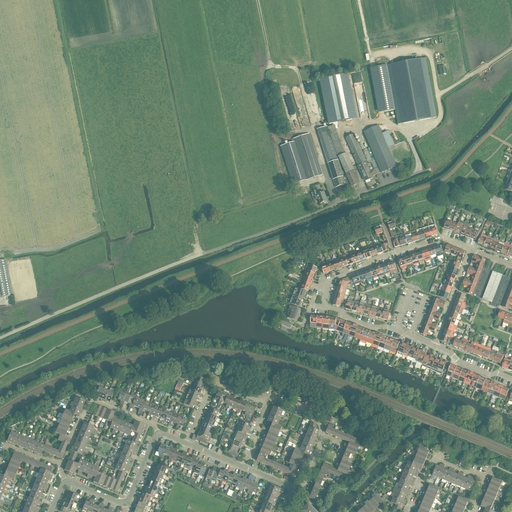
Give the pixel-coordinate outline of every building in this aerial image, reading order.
[(433,100),(426,58),(387,65),(396,115),(398,125),(401,124),(437,118),(433,100)] [(349,73),(321,79),(330,124),(358,118),(349,73)] [(396,166),(378,125),(364,131),(381,173),(396,166)] [(326,127),(317,130),(328,164),(338,161),(337,159),(338,159),(326,127)] [(293,185),(322,175),(309,134),(293,139),(294,142),(280,146),(293,185)] [(345,153),(338,134),(331,136),(338,155),(345,153)] [(366,162),(354,134),(345,138),(358,166),(360,172),(364,180),(365,180),(365,181),(372,178),(372,177),(376,175),(374,170),(370,171),(366,162)] [(354,170),(346,153),(338,156),(346,174),(353,171),(354,170)] [(338,161),(328,164),(335,188),(341,186),(344,185),(341,178),(343,177),(338,161)] [(358,183),(353,171),(346,174),(351,186),(358,183)] [(327,202),(326,198),(324,193),(318,195),(317,193),(315,194),(316,196),(316,197),(318,201),(319,201),(320,204),(323,203),(324,204),(326,203),(326,202),(327,202)] [(449,231),(453,222),(447,219),(444,229),(448,230),(448,231),(449,231)] [(396,228),(394,221),(388,223),(390,230),(396,228)] [(454,233),(458,224),(453,222),(449,231),(450,232),(450,231),(454,233)] [(460,235),(463,226),(458,224),(454,233),(459,234),(458,235),(460,235)] [(438,235),(435,225),(429,227),(430,230),(432,237),(438,235)] [(383,232),(380,226),(374,228),(376,235),(383,232)] [(465,237),(469,228),(463,226),(460,235),(460,236),(461,235),(465,237)] [(432,237),(430,230),(429,227),(422,229),(425,239),(432,238),(432,237)] [(470,239),(474,230),(469,228),(465,237),(469,238),(469,239),(470,239)] [(425,239),(422,229),(416,231),(419,240),(425,239)] [(476,241),(479,232),(474,230),(470,239),(471,240),(471,239),(476,241)] [(419,240),(416,231),(410,232),(413,242),(419,240)] [(413,242),(410,232),(404,234),(407,244),(413,242)] [(407,244),(404,234),(398,236),(399,239),(401,246),(407,244)] [(484,246),(487,237),(481,235),(478,244),(484,246)] [(489,250),(493,239),(487,237),(484,246),(490,249),(489,250)] [(401,246),(399,239),(393,241),(395,248),(401,246)] [(495,252),(499,242),(493,239),(489,250),(495,252)] [(501,253),(505,244),(499,242),(495,252),(496,251),(501,253)] [(383,252),(381,246),(380,243),(374,245),(377,254),(383,252)] [(389,250),(387,244),(381,246),(383,252),(389,250)] [(507,255),(511,246),(505,244),(501,253),(507,255)] [(377,254),(374,245),(368,247),(371,257),(377,254)] [(451,254),(453,248),(447,245),(445,252),(451,254)] [(442,253),(440,246),(434,248),(436,255),(442,253)] [(371,257),(368,247),(362,249),(366,259),(371,257)] [(436,255),(434,248),(428,250),(430,257),(436,255)] [(456,256),(459,250),(453,248),(451,254),(456,256)] [(366,259),(362,249),(356,252),(360,261),(359,260),(363,259),(363,260),(366,259)] [(430,257),(428,250),(422,252),(425,262),(431,260),(430,257)] [(463,259),(465,252),(459,250),(456,256),(463,259)] [(360,261),(356,252),(350,254),(354,263),(353,262),(357,261),(357,262),(360,261)] [(425,262),(422,252),(416,254),(419,263),(425,261),(425,262)] [(354,263),(350,254),(344,256),(348,265),(347,264),(351,263),(351,264),(354,263)] [(419,263),(416,254),(410,256),(413,265),(419,263)] [(482,268),(486,260),(474,255),(471,261),(477,264),(475,269),(481,272),(482,268)] [(348,265),(344,256),(338,258),(342,269),(342,268),(342,266),(345,265),(346,266),(348,265)] [(413,265),(410,256),(404,258),(407,267),(413,265)] [(342,269),(338,258),(332,260),(336,271),(342,269)] [(407,267),(404,258),(398,261),(401,269),(407,267)] [(0,298),(12,296),(5,260),(0,260),(0,298)] [(336,271),(332,260),(327,263),(330,272),(330,271),(333,269),(334,271),(336,270),(336,271)] [(458,270),(460,264),(454,262),(452,261),(450,267),(449,267),(459,271),(459,270),(458,270)] [(397,272),(394,262),(387,264),(391,274),(397,272)] [(330,272),(327,263),(320,265),(324,274),(324,273),(327,272),(328,273),(330,272)] [(315,274),(317,268),(311,265),(308,264),(305,271),(315,274)] [(391,274),(387,264),(382,266),(381,265),(384,275),(390,273),(391,274)] [(384,275),(381,265),(375,268),(379,277),(384,275)] [(457,276),(459,271),(449,267),(447,273),(449,274),(457,276)] [(477,283),(481,272),(475,269),(469,267),(467,273),(472,275),(470,281),(477,283)] [(379,277),(375,268),(370,270),(373,279),(379,277)] [(373,279),(370,270),(364,272),(366,279),(367,281),(373,279)] [(312,280),(315,274),(305,271),(303,277),(313,280),(312,280)] [(360,281),(358,274),(348,278),(350,281),(350,282),(350,284),(354,283),(354,285),(361,283),(360,281)] [(454,282),(456,276),(457,277),(457,276),(449,274),(447,280),(454,282)] [(311,286),(313,280),(303,277),(301,282),(310,286),(311,286)] [(346,289),(348,283),(350,282),(350,281),(348,278),(342,280),(341,281),(340,281),(338,286),(346,289)] [(472,295),(477,283),(470,281),(465,279),(462,285),(468,287),(466,293),(472,295)] [(451,288),(454,282),(447,280),(445,285),(451,288)] [(308,292),(310,286),(301,282),(299,288),(308,292)] [(449,294),(451,288),(445,285),(443,291),(449,294)] [(344,295),(346,289),(338,286),(336,293),(344,295)] [(306,298),(308,293),(295,288),(292,296),(302,300),(303,296),(306,298)] [(447,300),(449,294),(443,291),(440,290),(438,296),(447,300)] [(343,301),(344,295),(336,293),(335,299),(341,301),(343,301)] [(463,302),(465,296),(459,294),(457,300),(463,302)] [(511,303),(511,296),(506,295),(502,307),(508,309),(511,303)] [(301,303),(302,300),(292,296),(290,303),(302,308),(304,304),(301,303)] [(443,309),(446,303),(434,298),(429,310),(436,312),(438,307),(443,309)] [(344,304),(344,301),(343,301),(341,301),(335,299),(333,305),(342,308),(343,305),(344,304)] [(466,303),(463,302),(457,300),(454,306),(461,308),(464,309),(466,303)] [(345,309),(352,311),(354,301),(354,302),(348,301),(347,302),(345,309)] [(358,312),(360,303),(354,301),(352,311),(358,312)] [(364,314),(366,305),(360,303),(358,312),(364,314)] [(369,317),(372,306),(366,305),(364,314),(369,316),(369,317)] [(299,317),(298,317),(301,310),(290,306),(288,310),(292,312),(289,318),(288,318),(287,321),(289,322),(289,323),(294,325),(296,321),(297,322),(299,317)] [(376,318),(378,308),(372,306),(369,317),(376,318)] [(458,314),(461,308),(454,306),(452,312),(458,314)] [(382,319),(384,310),(378,308),(376,318),(382,319)] [(388,321),(391,312),(390,311),(388,310),(387,311),(384,310),(382,319),(388,321)] [(439,321),(441,314),(436,312),(429,310),(425,322),(431,324),(433,319),(439,321)] [(504,320),(506,313),(500,311),(498,317),(504,320)] [(456,320),(458,314),(452,312),(450,317),(449,317),(456,320)] [(509,325),(509,324),(511,316),(511,315),(506,313),(504,320),(503,323),(509,325)] [(454,326),(456,320),(449,317),(447,323),(454,326)] [(343,333),(347,323),(341,320),(341,319),(337,318),(336,319),(335,328),(338,328),(337,331),(343,333)] [(294,328),(292,327),(292,325),(281,321),(279,325),(281,326),(282,327),(280,330),(291,334),(294,328)] [(434,333),(437,326),(431,324),(425,322),(420,334),(426,336),(429,330),(434,333)] [(349,335),(353,324),(352,325),(347,323),(343,333),(349,335)] [(456,330),(457,327),(454,326),(447,323),(447,324),(445,329),(453,332),(455,330),(456,330)] [(354,338),(359,326),(353,324),(349,335),(354,338)] [(360,340),(364,329),(359,327),(359,326),(354,338),(360,340)] [(366,342),(370,332),(364,329),(360,340),(366,342)] [(452,335),(453,332),(445,329),(443,335),(449,338),(450,337),(452,338),(452,341),(451,341),(450,345),(453,346),(455,339),(453,338),(454,336),(452,335)] [(372,344),(377,333),(376,333),(376,334),(370,332),(366,342),(372,344)] [(378,347),(382,335),(377,333),(372,344),(378,347)] [(384,349),(388,338),(382,336),(383,335),(382,335),(378,347),(384,349)] [(447,344),(449,339),(451,340),(451,341),(452,341),(452,338),(450,337),(449,338),(443,335),(441,341),(447,344)] [(390,351),(394,341),(388,338),(384,349),(390,351)] [(459,348),(462,339),(461,342),(455,339),(453,346),(459,348)] [(464,351),(467,344),(468,341),(462,339),(459,348),(465,350),(464,351)] [(396,353),(400,343),(398,342),(394,341),(390,351),(396,353)] [(406,345),(403,344),(403,343),(404,341),(402,341),(401,343),(401,344),(397,352),(403,354),(406,345)] [(470,353),(474,343),(472,342),(470,345),(467,344),(464,351),(470,353)] [(411,348),(411,347),(408,346),(408,345),(409,344),(407,343),(406,345),(403,354),(408,356),(411,348)] [(477,355),(480,345),(474,343),(470,353),(471,353),(477,355)] [(416,350),(412,348),(413,347),(413,348),(414,346),(412,345),(411,347),(411,348),(408,356),(413,359),(416,350)] [(482,357),(486,348),(480,345),(477,355),(482,357)] [(421,352),(417,350),(418,350),(419,348),(417,347),(416,350),(413,359),(418,361),(421,352)] [(488,359),(491,353),(488,352),(489,349),(486,348),(482,357),(488,359)] [(422,363),(426,354),(422,352),(423,352),(424,350),(422,349),(421,352),(418,361),(422,363)] [(494,362),(498,353),(498,352),(492,350),(491,353),(488,359),(494,362)] [(500,364),(504,355),(498,353),(494,362),(500,364)] [(431,358),(432,355),(430,354),(430,356),(429,357),(426,355),(426,354),(422,363),(422,364),(427,366),(431,358)] [(435,360),(436,360),(437,357),(435,356),(434,358),(435,358),(434,359),(431,358),(427,366),(431,368),(432,369),(435,360)] [(440,362),(441,362),(441,361),(442,359),(440,359),(439,360),(440,361),(439,361),(438,361),(436,360),(435,360),(432,369),(431,368),(431,370),(436,372),(440,362)] [(508,370),(511,361),(504,359),(502,368),(508,370)] [(442,373),(446,364),(447,362),(445,361),(444,363),(445,363),(444,363),(440,362),(437,371),(442,373)] [(452,378),(457,367),(451,365),(446,375),(452,378)] [(458,380),(463,370),(457,367),(452,378),(458,380)] [(464,383),(469,371),(468,371),(468,372),(466,371),(463,370),(458,380),(464,383)] [(470,385),(474,374),(469,371),(464,383),(470,385)] [(475,388),(480,377),(474,375),(475,374),(474,374),(470,385),(475,388)] [(204,385),(206,380),(197,376),(196,379),(193,378),(192,380),(204,385)] [(481,390),(486,380),(480,377),(475,388),(481,390)] [(203,388),(204,385),(192,380),(191,382),(194,384),(193,386),(203,390),(204,389),(203,388)] [(487,393),(492,381),(491,382),(486,380),(481,390),(487,393)] [(493,395),(498,384),(492,381),(487,393),(493,395)] [(499,398),(503,387),(497,385),(498,384),(493,395),(499,398)] [(203,390),(193,386),(192,388),(189,387),(188,389),(200,394),(201,391),(203,392),(203,390)] [(100,399),(104,389),(99,387),(95,397),(100,399)] [(508,396),(510,393),(508,393),(509,390),(503,387),(499,398),(505,400),(507,395),(508,396)] [(105,401),(109,391),(104,389),(100,399),(105,401)] [(200,397),(201,395),(200,394),(188,389),(188,391),(189,391),(187,395),(196,398),(197,396),(200,397)] [(218,404),(223,393),(220,391),(220,390),(217,389),(216,391),(217,392),(214,399),(217,400),(216,403),(218,404)] [(110,403),(114,393),(109,391),(105,401),(110,403)] [(121,405),(126,392),(125,391),(125,392),(121,391),(117,400),(120,401),(119,404),(121,405)] [(127,404),(131,395),(127,393),(128,392),(126,392),(121,405),(123,405),(124,402),(127,404)] [(224,403),(228,395),(223,393),(218,404),(220,405),(222,402),(224,403)] [(131,409),(136,396),(135,395),(134,396),(131,395),(127,404),(130,405),(129,408),(131,409)] [(195,401),(196,398),(187,395),(186,398),(185,398),(184,399),(197,404),(198,402),(195,401)] [(228,408),(233,395),(232,396),(228,395),(224,403),(226,404),(225,407),(228,408)] [(233,409),(236,400),(234,399),(235,396),(233,395),(228,408),(229,409),(229,408),(233,409)] [(136,408),(140,399),(137,397),(137,396),(136,396),(131,409),(132,409),(134,406),(136,408)] [(83,406),(85,401),(76,397),(74,402),(83,406)] [(140,412),(145,400),(144,399),(144,400),(140,399),(136,408),(139,409),(138,412),(140,412)] [(197,404),(184,399),(184,400),(185,401),(183,404),(192,408),(193,405),(196,406),(197,404)] [(237,412),(242,399),(240,399),(239,401),(236,400),(233,409),(236,411),(236,412),(237,412)] [(243,411),(247,402),(242,400),(242,399),(237,412),(239,413),(240,410),(243,411)] [(146,412),(150,403),(146,401),(147,400),(145,400),(140,412),(142,413),(143,410),(146,412)] [(150,416),(150,415),(156,401),(155,401),(153,404),(150,403),(146,412),(149,413),(148,416),(150,416)] [(154,418),(158,408),(156,407),(157,405),(157,404),(158,402),(156,401),(150,415),(153,417),(153,418),(154,418)] [(81,411),(83,406),(74,402),(72,407),(81,411)] [(246,416),(251,404),(247,402),(243,411),(245,412),(244,415),(246,416)] [(254,416),(256,410),(255,410),(256,406),(251,404),(246,416),(249,417),(250,414),(254,416)] [(96,421),(102,407),(97,405),(93,415),(96,417),(95,420),(96,421)] [(159,419),(164,408),(165,406),(163,405),(162,407),(161,409),(158,408),(154,418),(156,419),(156,418),(159,419)] [(281,415),(283,410),(270,405),(269,408),(271,409),(272,408),(271,411),(281,415)] [(79,416),(81,411),(72,407),(70,412),(75,414),(79,416)] [(102,419),(106,409),(102,407),(96,421),(97,422),(99,418),(102,419)] [(164,422),(168,413),(166,412),(167,409),(164,408),(159,419),(163,421),(162,422),(164,422)] [(105,425),(111,411),(106,409),(102,419),(106,420),(104,424),(105,425)] [(218,416),(219,412),(210,409),(209,412),(206,411),(205,413),(218,418),(219,417),(218,416)] [(63,415),(73,418),(75,414),(70,412),(65,410),(63,415)] [(114,418),(116,414),(111,411),(105,425),(107,426),(108,422),(112,423),(114,418)] [(169,423),(174,411),(172,411),(171,414),(168,413),(164,422),(165,423),(166,422),(169,423)] [(174,423),(178,415),(175,413),(176,412),(174,411),(169,423),(168,424),(170,425),(172,422),(174,423)] [(279,420),(281,415),(271,411),(270,415),(269,414),(269,413),(267,413),(266,415),(279,420)] [(218,419),(218,418),(205,413),(205,414),(208,416),(206,419),(215,422),(217,418),(218,419)] [(73,418),(63,415),(61,419),(71,423),(73,418)] [(178,428),(183,415),(182,415),(182,416),(178,415),(174,423),(177,424),(176,427),(178,428)] [(184,427),(188,419),(184,417),(184,416),(183,415),(178,428),(180,429),(181,426),(184,427)] [(277,425),(279,420),(266,415),(265,417),(267,418),(268,417),(269,418),(267,421),(272,423),(277,425)] [(354,444),(356,439),(332,429),(336,420),(324,415),(322,417),(324,418),(325,417),(326,418),(324,421),(329,423),(325,432),(349,442),(354,444)] [(119,420),(114,418),(112,423),(110,428),(113,429),(112,433),(113,434),(119,420)] [(71,423),(61,419),(59,424),(69,428),(71,423)] [(214,426),(215,422),(206,419),(205,421),(202,420),(201,422),(214,427),(215,426),(214,426)] [(119,432),(123,422),(119,420),(113,434),(115,434),(116,430),(119,432)] [(135,433),(139,423),(135,421),(133,426),(131,431),(135,433)] [(247,428),(249,425),(240,421),(238,425),(237,424),(237,426),(249,431),(250,429),(247,428)] [(124,434),(128,424),(123,422),(119,432),(124,434)] [(214,427),(201,422),(203,423),(201,427),(209,431),(210,428),(213,430),(214,427)] [(319,431),(314,429),(316,424),(311,422),(310,425),(307,424),(305,428),(307,429),(308,428),(308,429),(307,432),(317,436),(319,431)] [(92,430),(94,427),(84,423),(82,428),(95,433),(96,432),(92,430)] [(141,435),(144,428),(146,429),(147,427),(139,423),(135,433),(141,435)] [(282,427),(277,425),(272,423),(270,426),(270,425),(268,424),(267,427),(279,432),(282,427)] [(67,433),(69,428),(59,424),(57,429),(67,433)] [(133,426),(128,424),(124,434),(129,436),(131,431),(133,426)] [(249,431),(237,426),(236,427),(237,427),(236,431),(245,434),(246,432),(251,434),(252,432),(249,431)] [(208,433),(209,431),(201,427),(199,432),(210,437),(213,438),(214,435),(208,433)] [(278,436),(279,432),(267,427),(266,429),(268,430),(268,429),(269,429),(268,432),(278,436)] [(95,433),(82,428),(80,432),(90,436),(91,433),(95,435),(95,433)] [(66,435),(67,433),(57,429),(55,434),(60,436),(60,435),(65,437),(66,435)] [(243,437),(245,434),(236,431),(234,434),(233,434),(233,435),(246,440),(246,438),(243,437)] [(12,444),(16,434),(11,432),(7,441),(12,444)] [(88,440),(90,436),(80,432),(78,437),(88,441),(91,443),(92,441),(88,440)] [(207,445),(210,437),(199,432),(197,436),(193,435),(191,440),(195,441),(196,440),(207,445)] [(278,436),(268,432),(267,436),(266,435),(266,434),(264,434),(263,436),(276,441),(278,436)] [(315,441),(317,436),(307,432),(306,435),(305,435),(305,434),(303,433),(302,435),(315,441)] [(137,444),(141,435),(135,433),(132,442),(137,444)] [(17,445),(21,436),(16,434),(12,444),(17,445)] [(67,445),(70,439),(65,437),(60,435),(60,436),(58,441),(62,442),(67,445)] [(243,444),(244,440),(245,440),(246,440),(233,435),(232,437),(235,438),(234,441),(244,445),(243,444)] [(313,445),(315,441),(302,435),(301,438),(303,439),(304,438),(305,438),(303,441),(313,445)] [(21,447),(25,438),(21,436),(17,445),(21,447)] [(276,441),(263,436),(262,438),(264,439),(264,438),(265,439),(264,442),(274,446),(276,441)] [(26,449),(30,440),(25,438),(21,447),(26,449)] [(31,451),(35,442),(30,440),(26,449),(31,451)] [(137,444),(132,442),(127,440),(125,445),(137,450),(138,448),(137,447),(136,448),(135,448),(137,444)] [(84,449),(86,445),(76,441),(74,446),(88,452),(88,451),(84,449)] [(243,447),(244,445),(234,441),(233,443),(230,442),(229,444),(240,449),(242,446),(243,447)] [(311,450),(313,445),(303,441),(302,445),(301,444),(301,443),(299,443),(298,445),(311,450)] [(36,453),(40,444),(35,442),(31,451),(36,453)] [(58,451),(63,454),(67,445),(62,442),(58,451)] [(274,446),(264,442),(263,445),(262,445),(262,444),(260,443),(259,445),(272,451),(274,446)] [(356,451),(359,446),(354,444),(349,442),(347,445),(347,444),(345,443),(344,446),(356,451)] [(42,451),(45,446),(40,444),(36,453),(40,455),(42,451)] [(161,457),(166,446),(161,444),(157,452),(160,454),(158,457),(161,457)] [(237,457),(240,449),(229,444),(226,452),(237,457)] [(137,450),(125,445),(123,450),(133,454),(134,451),(135,451),(135,452),(136,453),(137,450)] [(270,455),(272,451),(259,445),(258,448),(260,449),(260,448),(261,448),(260,451),(265,454),(270,455)] [(311,450),(298,445),(297,447),(299,448),(300,447),(301,448),(299,451),(304,453),(309,455),(311,450)] [(52,455),(54,450),(45,446),(42,451),(52,455)] [(88,452),(74,446),(72,451),(77,454),(82,455),(83,452),(87,453),(88,452)] [(167,456),(171,446),(169,446),(169,447),(166,446),(161,457),(163,458),(164,455),(167,456)] [(175,450),(172,448),(173,447),(171,446),(167,456),(169,457),(168,460),(170,461),(175,450)] [(354,456),(356,451),(344,446),(343,448),(345,449),(345,448),(346,448),(345,452),(350,454),(354,456)] [(428,455),(429,451),(420,447),(418,452),(430,457),(431,455),(429,454),(429,455),(428,455)] [(175,462),(179,453),(176,452),(177,449),(175,449),(175,450),(170,461),(171,462),(172,461),(175,462)] [(302,457),(304,453),(299,451),(295,449),(293,452),(292,452),(293,451),(291,450),(290,452),(302,457)] [(61,459),(63,454),(58,451),(54,450),(52,455),(61,459)] [(73,463),(77,454),(72,451),(68,461),(73,463)] [(261,463),(263,458),(265,454),(260,451),(256,461),(261,463)] [(22,461),(24,456),(14,452),(12,457),(22,461)] [(180,465),(185,453),(183,452),(182,455),(179,453),(175,462),(179,464),(179,465),(180,465)] [(300,463),(302,457),(290,452),(289,455),(291,456),(291,455),(292,455),(291,459),(300,463)] [(346,463),(350,454),(345,452),(341,461),(346,463)] [(430,457),(418,452),(416,457),(425,461),(427,458),(428,458),(427,459),(429,460),(430,457)] [(184,468),(189,457),(186,456),(187,453),(185,453),(180,465),(181,466),(181,465),(185,466),(184,468)] [(134,460),(131,458),(129,458),(121,455),(119,459),(129,463),(130,460),(131,461),(133,462),(134,460)] [(31,465),(33,460),(24,456),(22,461),(31,465)] [(189,469),(194,456),(192,456),(191,459),(189,457),(184,468),(189,470),(189,469)] [(197,464),(198,461),(195,460),(196,457),(194,456),(189,469),(190,470),(191,469),(194,470),(197,464)] [(20,466),(22,461),(12,457),(11,460),(10,460),(10,459),(8,458),(7,461),(20,466)] [(424,464),(425,461),(416,457),(414,462),(426,467),(427,465),(425,464),(425,465),(424,464)] [(270,467),(273,462),(263,458),(261,463),(270,467)] [(128,467),(129,463),(119,459),(117,464),(130,469),(131,467),(129,466),(128,467)] [(300,463),(291,459),(289,462),(288,461),(289,460),(287,460),(286,462),(293,465),(298,467),(300,463)] [(41,469),(43,464),(33,460),(31,465),(41,469)] [(80,474),(85,462),(80,460),(78,465),(76,469),(76,470),(79,471),(79,472),(78,471),(77,473),(80,474)] [(18,470),(20,466),(7,461),(6,463),(8,464),(9,463),(8,466),(18,470)] [(68,475),(73,463),(68,461),(64,470),(68,472),(67,473),(66,472),(66,474),(68,475)] [(349,470),(351,465),(346,463),(341,461),(340,464),(339,464),(339,463),(337,462),(336,464),(349,470)] [(85,474),(89,464),(85,462),(80,474),(82,475),(83,473),(82,473),(82,472),(85,474)] [(280,471),(282,466),(273,462),(270,467),(280,471)] [(414,462),(412,466),(412,467),(417,469),(421,471),(423,467),(424,468),(423,469),(425,469),(426,467),(414,462)] [(76,469),(78,465),(73,463),(68,475),(70,476),(71,474),(70,474),(71,473),(74,474),(76,470),(76,469)] [(197,476),(203,463),(201,463),(200,466),(197,464),(194,470),(193,473),(197,475),(196,476),(197,476)] [(203,477),(206,468),(203,467),(205,464),(203,463),(197,476),(198,477),(199,476),(203,477)] [(50,473),(52,468),(43,464),(41,469),(50,473)] [(89,478),(94,466),(89,464),(85,474),(89,475),(88,476),(87,475),(87,477),(89,478)] [(130,469),(117,464),(115,469),(120,471),(125,473),(126,470),(127,470),(127,471),(129,472),(130,469)] [(347,475),(349,470),(336,464),(335,467),(337,468),(338,467),(337,470),(323,464),(317,479),(322,481),(326,472),(340,478),(342,473),(347,475)] [(415,472),(417,469),(412,467),(412,466),(407,464),(405,469),(417,474),(418,472),(417,471),(416,472),(415,472)] [(437,478),(442,465),(440,464),(439,466),(440,466),(440,467),(436,466),(432,476),(437,478)] [(164,473),(166,469),(157,465),(156,469),(153,467),(152,469),(165,475),(165,473),(164,473)] [(294,477),(298,467),(293,465),(291,470),(289,475),(294,477)] [(442,480),(446,470),(443,469),(443,468),(444,468),(445,466),(442,465),(437,478),(442,480)] [(18,470),(8,466),(7,470),(6,469),(6,468),(4,467),(3,470),(16,475),(18,470)] [(97,473),(99,468),(94,466),(89,478),(91,479),(92,477),(91,477),(92,476),(95,477),(95,478),(97,473)] [(289,475),(291,470),(282,466),(280,471),(288,474),(289,475)] [(212,476),(215,469),(213,468),(212,471),(209,469),(206,478),(209,480),(209,481),(210,481),(212,476)] [(447,481),(452,469),(449,468),(449,470),(450,470),(449,471),(446,470),(442,480),(447,481)] [(49,476),(50,473),(41,469),(39,474),(51,479),(52,476),(50,476),(49,476)] [(165,475),(152,469),(151,471),(154,472),(153,475),(162,479),(163,475),(165,476),(165,475)] [(219,474),(219,473),(216,472),(217,469),(215,469),(212,476),(210,481),(211,482),(212,481),(215,482),(217,479),(216,479),(219,474)] [(221,482),(226,470),(224,469),(223,472),(220,471),(219,473),(219,474),(216,479),(217,479),(220,481),(220,482),(221,482)] [(417,474),(405,469),(403,474),(413,478),(414,475),(415,475),(415,476),(416,477),(417,474)] [(451,483),(455,474),(452,472),(453,472),(454,470),(452,469),(447,481),(451,483)] [(14,480),(16,475),(3,470),(2,472),(4,473),(5,472),(6,472),(4,476),(9,478),(14,480)] [(226,483),(230,474),(227,473),(228,470),(226,470),(221,482),(222,483),(222,482),(226,483)] [(98,484),(103,472),(101,471),(100,473),(101,473),(100,474),(97,473),(95,478),(95,477),(93,482),(98,484)] [(121,482),(125,473),(120,471),(116,480),(121,482)] [(103,486),(107,477),(103,475),(104,474),(105,475),(105,473),(103,472),(98,484),(103,486)] [(456,485),(461,473),(459,472),(458,474),(459,474),(459,475),(455,474),(451,483),(456,485)] [(8,481),(9,478),(4,476),(0,473),(0,479),(11,484),(11,483),(8,481)] [(230,486),(235,473),(234,473),(232,476),(230,474),(226,483),(230,485),(229,486),(230,486)] [(235,487),(239,478),(236,477),(237,474),(235,473),(230,486),(231,487),(232,486),(235,487)] [(461,487),(465,478),(462,476),(462,475),(463,476),(464,474),(461,473),(456,485),(461,487)] [(51,479),(39,474),(37,478),(46,482),(48,479),(49,479),(48,480),(50,481),(51,479)] [(411,481),(413,478),(403,474),(401,479),(414,484),(414,482),(413,481),(412,482),(411,481)] [(107,488),(112,476),(110,475),(109,477),(110,477),(110,478),(107,477),(103,486),(107,488)] [(160,482),(162,479),(153,475),(152,478),(149,477),(148,479),(161,484),(162,483),(160,482)] [(112,490),(116,480),(113,479),(113,478),(114,479),(115,477),(112,476),(107,488),(112,490)] [(465,489),(471,477),(468,476),(467,478),(468,478),(468,479),(465,478),(461,487),(465,489)] [(240,490),(245,479),(245,477),(243,477),(242,480),(239,478),(235,487),(239,489),(239,490),(240,490)] [(470,491),(474,482),(472,481),(471,480),(471,479),(472,480),(473,478),(471,477),(465,489),(470,491)] [(45,486),(46,482),(37,478),(35,483),(47,488),(48,486),(46,485),(46,486),(45,486)] [(500,487),(502,482),(493,478),(491,481),(490,481),(491,480),(489,479),(488,482),(500,487)] [(11,484),(0,479),(0,485),(5,487),(6,484),(10,486),(11,484)] [(161,484),(148,479),(147,481),(150,482),(149,485),(158,488),(160,489),(162,484),(161,484)] [(246,489),(249,480),(245,479),(240,490),(242,491),(243,488),(246,489)] [(313,488),(318,490),(322,481),(317,479),(313,488)] [(414,484),(401,479),(399,483),(409,487),(410,484),(411,485),(411,486),(412,486),(414,484)] [(117,492),(121,482),(116,480),(112,490),(117,492)] [(249,494),(254,482),(249,480),(246,489),(248,490),(247,493),(249,494)] [(255,493),(259,485),(254,482),(249,494),(251,495),(253,492),(255,493)] [(498,492),(500,487),(488,482),(487,484),(489,485),(489,484),(490,484),(489,488),(498,492)] [(47,488),(35,483),(33,488),(42,492),(44,489),(45,489),(44,490),(46,491),(47,488)] [(407,491),(409,487),(399,483),(397,488),(410,493),(411,491),(409,490),(408,491),(407,491)] [(437,494),(439,489),(427,484),(426,486),(428,487),(428,486),(429,487),(428,490),(437,494)] [(156,492),(158,488),(149,485),(148,487),(145,486),(144,488),(157,493),(158,492),(156,492)] [(277,492),(278,489),(270,486),(268,490),(267,489),(266,490),(279,496),(280,494),(277,492)] [(41,495),(42,492),(33,488),(31,493),(40,497),(43,498),(44,495),(42,494),(42,495),(41,495)] [(157,493),(144,488),(144,490),(147,491),(145,494),(151,496),(151,497),(154,498),(156,494),(157,494),(157,493)] [(313,488),(309,498),(314,500),(318,490),(313,488)] [(410,493),(397,488),(395,493),(405,497),(406,494),(407,494),(407,495),(409,496),(410,493)] [(496,496),(498,492),(489,488),(487,491),(486,490),(487,489),(485,489),(484,491),(496,496)] [(279,496),(266,490),(266,491),(267,492),(266,495),(274,499),(276,496),(278,497),(279,496)] [(435,499),(437,494),(428,490),(426,493),(425,493),(426,492),(424,491),(423,494),(435,499)] [(494,501),(496,496),(484,491),(483,493),(485,494),(485,493),(486,494),(485,497),(494,501)] [(76,498),(77,496),(68,492),(66,497),(78,502),(78,500),(76,498)] [(40,498),(40,497),(31,493),(30,494),(29,497),(39,501),(40,498)] [(150,500),(151,497),(151,496),(145,494),(142,493),(141,496),(138,494),(137,496),(150,502),(151,501),(150,500)] [(403,500),(405,497),(395,493),(393,498),(406,503),(407,500),(405,500),(404,501),(403,500)] [(384,501),(376,494),(373,498),(382,507),(384,506),(382,504),(381,505),(381,504),(384,501)] [(433,503),(435,499),(423,494),(422,496),(424,497),(424,496),(425,496),(424,499),(433,503)] [(273,502),(274,499),(266,495),(264,499),(263,499),(263,500),(275,505),(276,503),(273,502)] [(150,503),(150,502),(137,496),(137,498),(140,499),(138,502),(147,506),(149,502),(150,503)] [(466,506),(468,501),(456,496),(455,498),(457,499),(457,498),(458,499),(457,502),(466,506)] [(40,505),(41,502),(39,501),(29,497),(27,502),(37,506),(38,503),(39,503),(38,504),(40,505)] [(78,502),(66,497),(64,502),(73,505),(74,503),(77,504),(78,502)] [(314,511),(307,504),(309,502),(305,498),(303,500),(301,498),(299,497),(295,507),(300,511),(314,511)] [(492,506),(494,501),(485,497),(483,500),(482,500),(483,499),(481,498),(480,501),(492,506)] [(382,507),(373,498),(369,501),(376,509),(379,506),(379,507),(379,508),(380,509),(382,507)] [(399,511),(402,503),(403,504),(405,505),(406,503),(393,498),(391,503),(396,505),(394,509),(399,511)] [(431,508),(433,503),(424,499),(422,503),(421,502),(422,501),(420,500),(419,503),(431,508)] [(87,511),(92,500),(90,500),(89,503),(86,501),(82,510),(86,511),(85,511),(87,511)] [(87,511),(92,511),(95,505),(93,504),(94,501),(92,500),(87,511)] [(275,505),(263,500),(262,501),(263,501),(262,505),(270,508),(272,506),(275,507),(275,505)] [(376,509),(369,501),(365,505),(372,511),(375,511),(374,511),(376,509)] [(490,510),(492,506),(480,501),(479,503),(481,504),(481,503),(482,503),(481,507),(485,509),(485,508),(490,510)] [(35,509),(37,506),(27,502),(25,507),(37,511),(38,509),(36,509),(36,510),(35,509)] [(72,508),(73,505),(64,502),(62,507),(74,511),(80,511),(72,508)] [(146,510),(147,506),(138,502),(137,505),(134,504),(133,506),(146,511),(147,510),(146,510)] [(464,511),(466,506),(457,502),(455,505),(454,505),(455,504),(453,503),(452,505),(464,511)] [(427,511),(429,511),(431,508),(419,503),(418,505),(420,506),(420,505),(421,505),(420,509),(427,511)]
